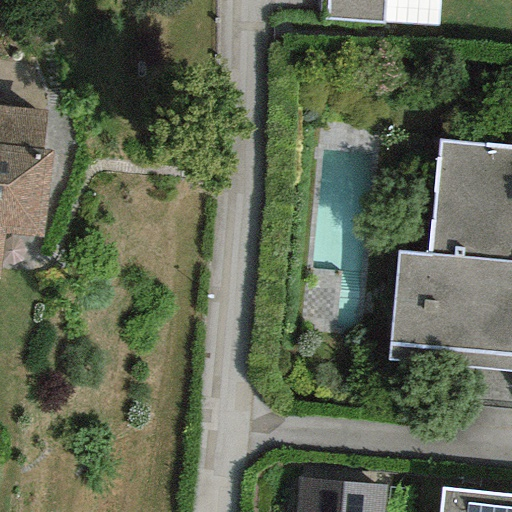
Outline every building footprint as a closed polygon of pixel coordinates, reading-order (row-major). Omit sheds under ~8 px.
[(324,0),(323,18),(439,25),(440,0),(324,0)] [(0,106),(0,144),(43,148),(46,111),(0,106)] [(511,148),(437,142),(428,257),(397,254),(388,361),(511,371),(511,148)] [(0,144),(0,254),(2,236),(42,239),(49,149),(43,148),(0,144)] [(382,511),(385,486),(296,478),(293,511),(382,511)] [(510,511),(511,498),(438,491),(436,511),(510,511)]
